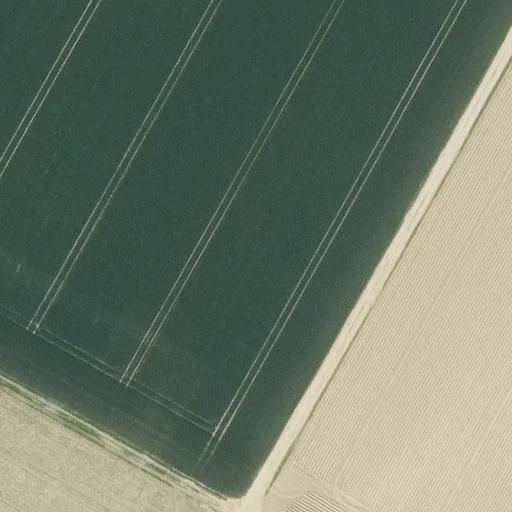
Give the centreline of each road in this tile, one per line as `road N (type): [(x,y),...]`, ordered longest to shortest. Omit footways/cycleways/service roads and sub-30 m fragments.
road 1 (track): [(234,511),(511,32)]
road 2 (track): [(0,385),(225,511)]
